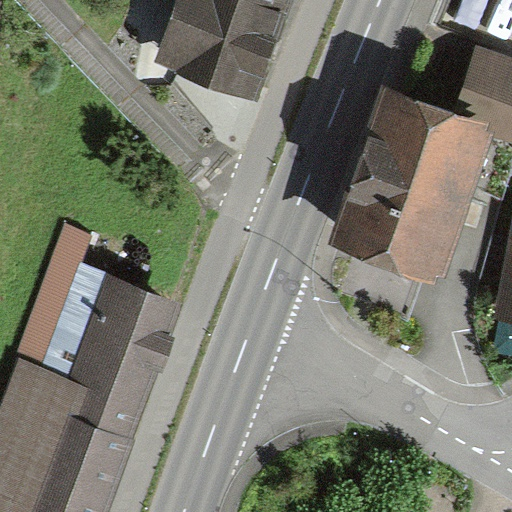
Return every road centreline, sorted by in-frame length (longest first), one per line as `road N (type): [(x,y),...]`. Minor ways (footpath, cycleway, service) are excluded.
road 1 (secondary): [(246,324),(376,0)]
road 2 (residential): [(511,467),(246,324)]
road 3 (secondary): [(181,511),(246,324)]
